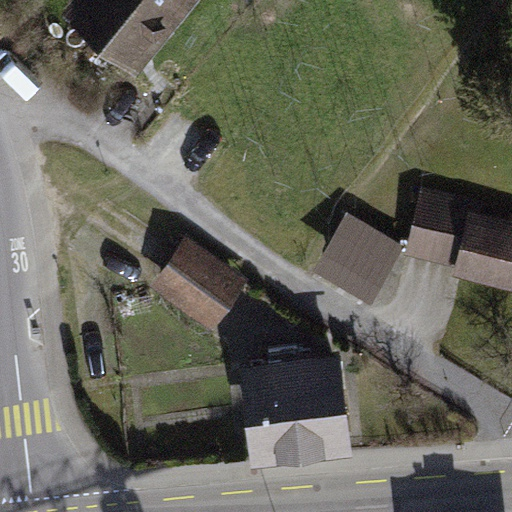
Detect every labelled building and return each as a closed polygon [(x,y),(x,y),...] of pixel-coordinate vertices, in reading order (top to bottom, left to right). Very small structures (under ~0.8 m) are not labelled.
[(74,0),(72,3),(135,53),(176,0),(74,0)] [(511,271),(511,229),(475,220),(479,203),(424,188),(410,246),(511,271)] [(404,243),(346,209),(314,262),(372,296),(404,243)] [(186,244),(162,278),(213,314),(237,279),(186,244)] [(272,364),(250,366),(258,445),(342,437),(335,358),(300,361),(298,344),(270,346),(272,364)]
